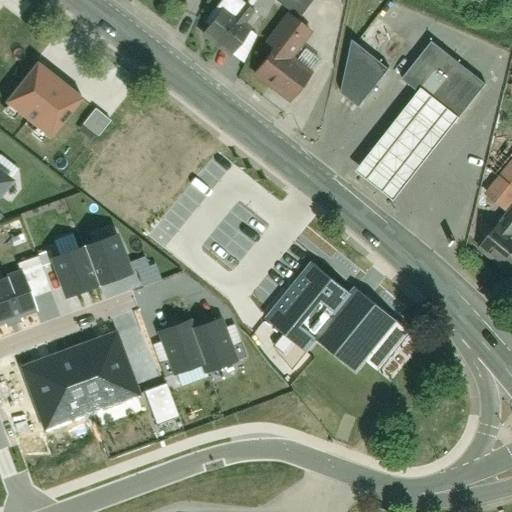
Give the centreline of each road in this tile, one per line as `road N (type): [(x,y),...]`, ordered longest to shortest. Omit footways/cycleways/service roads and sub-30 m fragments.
road 1 (tertiary): [(511,383),(396,255),(72,0)]
road 2 (residential): [(56,511),(211,459),(303,469)]
road 3 (residential): [(511,480),(484,494),(396,497),(303,469)]
road 4 (unknown): [(489,357),(491,419),(469,494)]
road 5 (residential): [(0,343),(120,297)]
